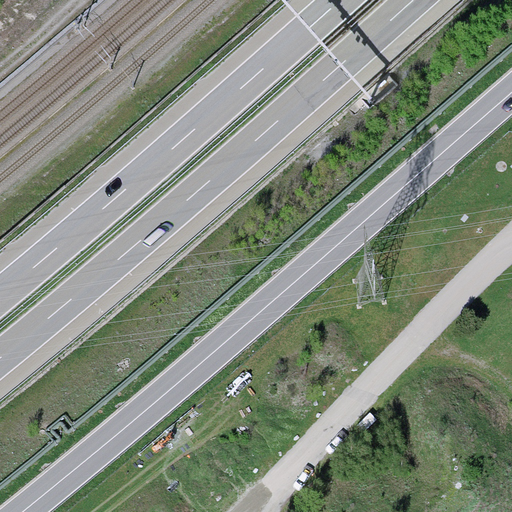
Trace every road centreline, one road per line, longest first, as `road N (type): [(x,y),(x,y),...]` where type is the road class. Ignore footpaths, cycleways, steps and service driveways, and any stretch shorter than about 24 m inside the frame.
road 1 (primary): [(511,95),(18,511)]
road 2 (motorway): [(0,357),(412,0)]
road 3 (motorway): [(339,0),(0,294)]
